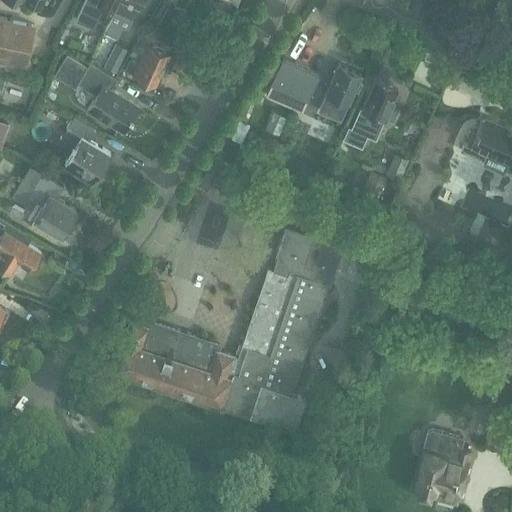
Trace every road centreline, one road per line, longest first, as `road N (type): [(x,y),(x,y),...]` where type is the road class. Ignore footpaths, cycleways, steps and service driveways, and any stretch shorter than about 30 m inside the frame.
road 1 (unclassified): [(279,0),(40,382)]
road 2 (residential): [(48,460),(148,460),(217,490),(241,511)]
road 3 (unclassified): [(511,62),(368,0)]
